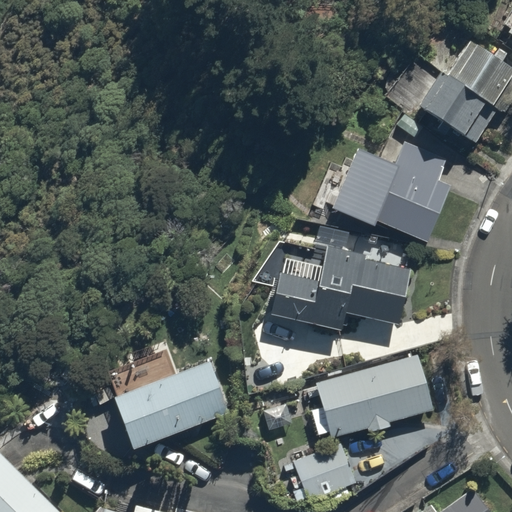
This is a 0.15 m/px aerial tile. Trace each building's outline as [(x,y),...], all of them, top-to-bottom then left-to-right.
[(511,15),(503,30),(511,35),(511,15)] [(439,19),(414,53),(438,71),(463,37),(439,19)] [(449,79),(493,104),(511,69),(511,62),(471,39),(449,79)] [(418,91),(430,75),(409,59),(385,90),(401,102),(412,87),(418,91)] [(493,104),(449,79),(436,72),(416,109),(472,140),(493,104)] [(429,239),(457,158),(403,139),(395,160),(352,145),(329,210),(372,225),(374,219),(429,239)] [(278,270),(270,316),(340,328),(343,311),(402,322),(414,255),(328,240),(321,278),(278,270)] [(420,354),(310,382),(325,439),(434,410),(420,354)] [(110,400),(131,448),(226,408),(204,359),(110,400)] [(320,493),(325,503),(350,492),(345,482),(367,473),(352,439),(291,464),(306,499),(320,493)] [(0,448),(0,511),(60,511),(62,510),(0,448)] [(489,511),(476,489),(439,511),(489,511)] [(174,511),(175,509),(133,501),(130,511),(174,511)]
